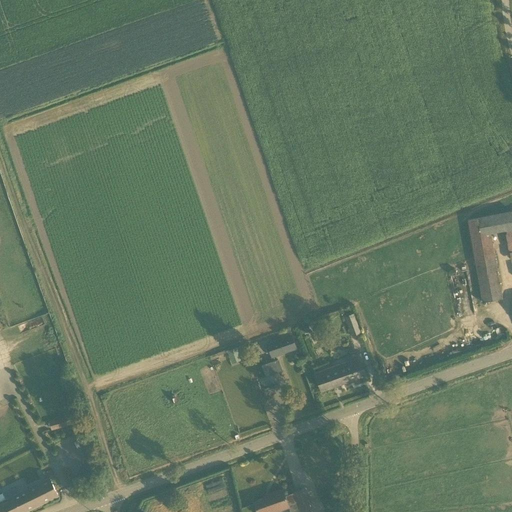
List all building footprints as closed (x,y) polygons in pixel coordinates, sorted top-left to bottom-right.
[(486,206),(487,214),(501,211),(500,203),(486,206)] [(494,254),(475,258),(483,302),(502,298),(494,254)] [(354,313),(345,316),(351,331),(359,328),(354,313)] [(291,336),(289,329),(277,333),(280,340),(268,344),(272,356),(296,348),(292,335),(291,336)] [(242,360),(240,356),(237,347),(228,350),(232,364),(242,360)] [(321,390),(365,374),(357,350),(346,354),(350,366),(317,378),(321,390)] [(278,359),(267,364),(271,375),(282,371),(278,359)] [(265,377),(262,378),(265,387),(274,383),(271,375),(265,377)] [(72,424),(69,415),(50,421),(52,429),(72,424)] [(5,499),(3,494),(0,494),(0,511),(22,511),(58,494),(49,477),(5,499)] [(206,484),(208,492),(225,487),(223,480),(206,484)] [(289,506),(297,503),(300,511),(312,507),(305,488),(294,492),(295,493),(285,496),(283,489),(264,495),(265,498),(255,501),(258,511),(276,511),(290,507),(289,506)]
